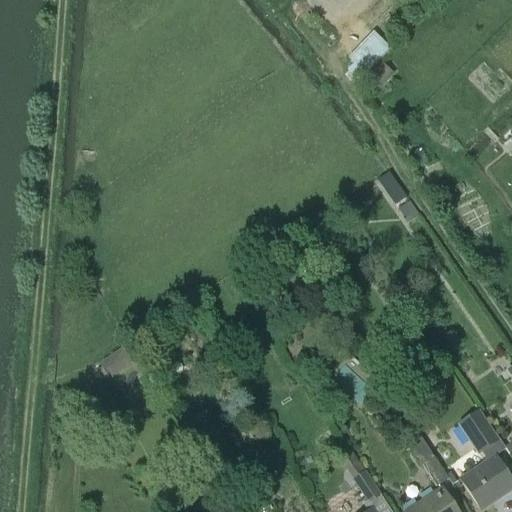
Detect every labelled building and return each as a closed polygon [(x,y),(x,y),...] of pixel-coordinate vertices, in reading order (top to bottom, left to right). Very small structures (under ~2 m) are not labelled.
[(373,33),(347,60),(353,65),(346,72),(357,83),(364,76),(365,78),(391,50),(373,33)] [(374,93),(393,75),(381,63),(362,82),(374,93)] [(387,173),(376,183),(398,206),(409,195),(387,173)] [(407,204),(397,211),(406,224),(416,217),(407,204)] [(308,282),(293,261),(274,274),(290,295),(308,282)] [(122,350),(107,361),(118,377),(133,367),(133,366),(136,364),(124,347),(121,349),(122,350)] [(499,443),(477,412),(456,427),(477,458),(499,443)] [(449,483),(435,463),(419,438),(407,446),(436,491),(449,483)] [(381,499),(364,474),(347,449),(334,458),(345,474),(348,473),(353,481),(351,482),(366,503),(367,502),(370,506),(381,499)] [(479,511),(484,511),(511,493),(511,485),(494,459),(459,482),(479,511)] [(455,511),(441,491),(408,511),(455,511)]
